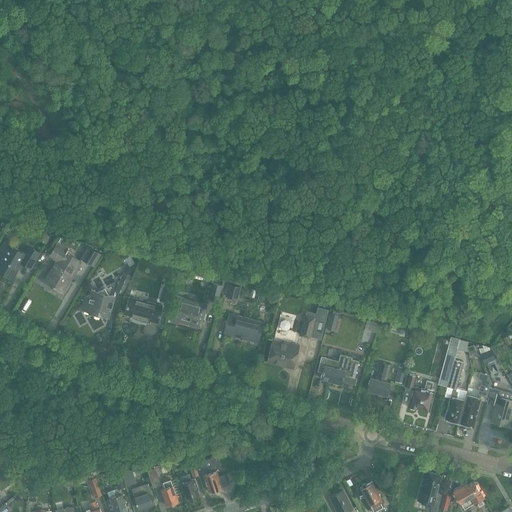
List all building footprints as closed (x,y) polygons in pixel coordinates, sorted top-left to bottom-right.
[(23,261),(26,262),(32,253),(28,251),(26,255),(7,244),(4,242),(0,249),(0,251),(2,252),(0,256),(0,269),(14,277),(23,261)] [(45,281),(63,291),(81,261),(67,253),(68,250),(58,244),(51,255),(58,260),(45,281)] [(88,246),(81,258),(94,266),(101,253),(88,246)] [(32,253),(26,262),(32,266),(39,253),(34,249),(32,253)] [(124,292),(131,275),(134,269),(127,267),(125,272),(124,272),(123,274),(121,276),(121,278),(120,280),(118,282),(119,283),(116,290),(124,292)] [(223,285),(212,282),(208,298),(219,301),(223,285)] [(241,287),(229,284),(226,296),(237,299),(241,287)] [(106,316),(110,317),(115,295),(108,294),(104,288),(98,291),(91,289),(90,294),(84,297),(81,309),(90,311),(91,309),(96,318),(104,314),(106,316)] [(199,313),(204,314),(206,306),(193,302),(193,304),(183,301),(184,297),(177,296),(174,306),(179,308),(176,319),(196,325),(199,313)] [(124,316),(131,317),(130,320),(140,323),(150,323),(151,321),(158,323),(161,306),(127,299),(124,316)] [(317,314),(317,315),(327,318),(328,310),(318,308),(317,314)] [(224,333),(249,339),(258,342),(264,321),(229,312),(224,333)] [(331,313),(327,328),(334,330),(338,315),(331,313)] [(305,315),(300,335),(311,337),(316,318),(305,315)] [(507,345),(511,342),(510,339),(511,337),(511,336),(510,333),(503,338),(507,345)] [(459,342),(447,339),(444,355),(455,358),(459,342)] [(267,361),(293,368),(299,345),(291,343),(291,345),(273,340),(267,361)] [(470,356),(477,354),(474,344),(467,346),(470,356)] [(491,349),(480,354),(484,363),(495,359),(491,349)] [(325,364),(322,377),(343,382),(344,375),(354,378),(359,360),(351,359),(352,357),(340,354),(338,360),(337,367),(325,364)] [(478,387),(479,389),(468,386),(467,391),(456,387),(457,383),(459,382),(458,380),(459,376),(461,375),(460,373),(462,367),(463,361),(454,359),(453,365),(447,386),(453,388),(451,395),(450,394),(443,418),(472,425),(481,397),(481,395),(487,397),(491,383),(487,374),(479,372),(478,377),(480,383),(480,386),(478,387)] [(367,389),(387,394),(391,382),(387,381),(391,364),(379,360),(376,369),(378,369),(375,378),(370,376),(367,389)] [(399,369),(397,381),(402,382),(405,370),(399,369)] [(424,388),(413,385),(416,375),(409,373),(406,385),(413,386),(409,404),(429,409),(434,388),(431,388),(433,381),(426,380),(424,388)] [(491,387),(487,403),(495,405),(491,420),(508,425),(511,408),(511,399),(497,395),(499,389),(491,387)] [(220,489),(220,488),(222,487),(228,485),(224,474),(218,476),(216,470),(212,457),(195,463),(199,474),(203,472),(209,491),(215,489),(216,490),(220,489)] [(189,464),(193,476),(199,474),(195,463),(189,464)] [(153,488),(160,485),(155,468),(147,470),(153,488)] [(133,470),(122,472),(123,475),(126,486),(137,482),(133,470)] [(421,491),(419,501),(432,504),(430,511),(431,511),(436,511),(438,508),(442,494),(435,493),(438,483),(437,482),(439,474),(425,471),(423,479),(421,484),(422,484),(420,490),(421,491)] [(117,488),(125,486),(121,472),(113,475),(117,488)] [(199,489),(195,478),(192,479),(190,475),(181,478),(183,482),(182,482),(187,498),(199,495),(197,490),(199,489)] [(23,477),(17,481),(21,486),(27,482),(23,477)] [(96,497),(103,494),(98,478),(91,480),(96,497)] [(162,489),(167,505),(173,503),(178,501),(171,479),(163,482),(165,488),(162,489)] [(389,503),(380,485),(375,488),(371,481),(367,484),(364,483),(361,485),(361,487),(360,488),(373,511),(376,511),(383,508),(382,507),(389,503)] [(476,502),(478,507),(484,503),(481,499),(483,498),(478,489),(479,486),(477,482),(474,482),(473,481),(467,485),(465,482),(453,489),(464,509),(476,502)] [(149,483),(133,488),(139,508),(152,504),(149,495),(152,494),(149,483)] [(111,499),(107,500),(110,511),(113,511),(115,511),(114,511),(128,511),(126,503),(125,498),(124,498),(123,493),(121,493),(120,490),(115,492),(114,490),(108,492),(111,499)] [(29,501),(37,501),(37,491),(29,491),(29,501)] [(352,508),(343,491),(330,498),(338,511),(354,511),(352,508)] [(440,508),(446,510),(451,495),(444,493),(440,508)] [(101,511),(98,500),(80,505),(81,511),(101,511)]
